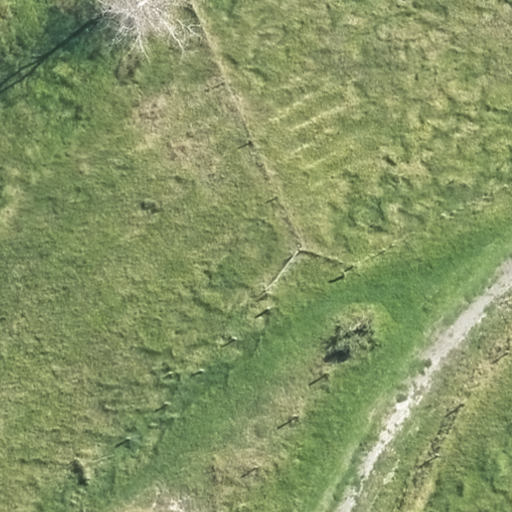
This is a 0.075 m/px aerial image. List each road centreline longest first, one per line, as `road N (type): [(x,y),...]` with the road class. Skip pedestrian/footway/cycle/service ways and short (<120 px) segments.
road 1 (track): [(158,511),(511,296)]
road 2 (track): [(364,511),(423,350)]
